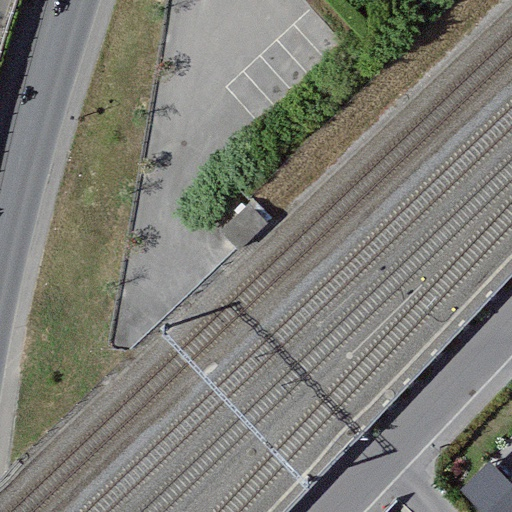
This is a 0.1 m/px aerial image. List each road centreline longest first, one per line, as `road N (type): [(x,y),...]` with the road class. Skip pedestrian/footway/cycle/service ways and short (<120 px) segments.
road 1 (residential): [(329,511),(511,317)]
road 2 (secondary): [(0,246),(69,0)]
